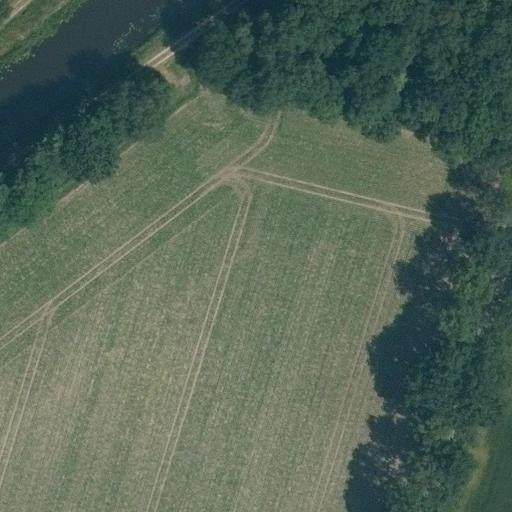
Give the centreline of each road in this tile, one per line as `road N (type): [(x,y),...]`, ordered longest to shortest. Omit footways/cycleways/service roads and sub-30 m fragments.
road 1 (track): [(0,180),(238,0)]
road 2 (unclassified): [(422,511),(488,301)]
